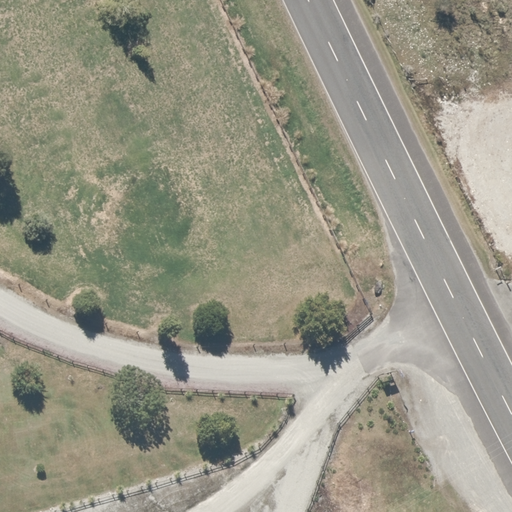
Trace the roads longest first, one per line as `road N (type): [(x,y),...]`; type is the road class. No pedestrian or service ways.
road 1 (unclassified): [(458,309),(359,360),(314,368),(171,363),(0,311)]
road 2 (secondary): [(307,0),(458,309)]
